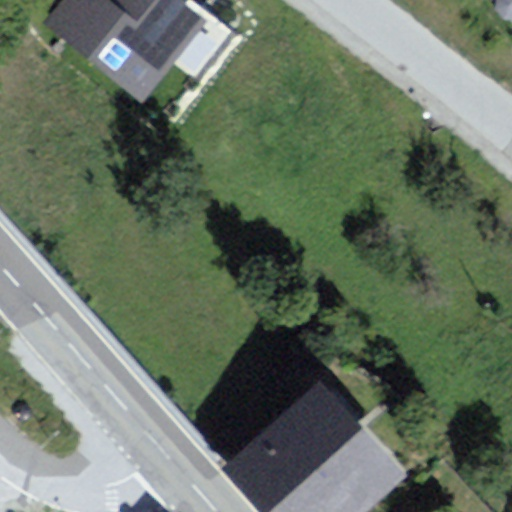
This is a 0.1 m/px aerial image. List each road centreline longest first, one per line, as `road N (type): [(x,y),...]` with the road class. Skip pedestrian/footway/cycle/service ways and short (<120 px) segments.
road 1 (secondary): [(0,267),(217,511)]
road 2 (unclassified): [(511,131),(335,0)]
